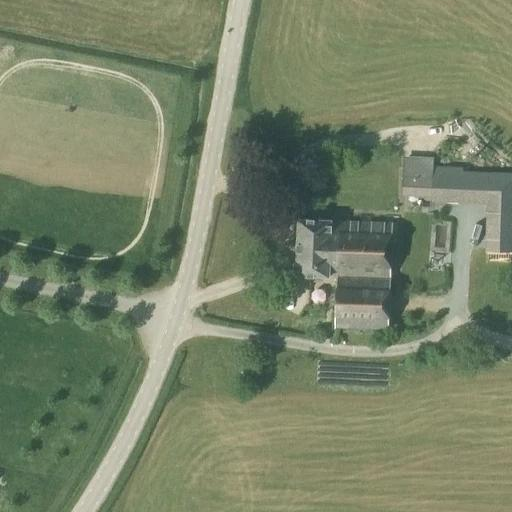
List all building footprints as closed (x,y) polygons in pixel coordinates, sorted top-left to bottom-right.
[(402,201),(431,202),(432,172),(403,171),(402,201)] [(489,174),(432,172),(431,202),(488,204),(489,174)] [(335,198),(335,219),(358,219),(358,198),(335,198)] [(388,198),(365,200),(366,220),(389,219),(388,198)] [(297,275),(337,276),(335,328),(387,330),(391,223),(298,221),(297,275)] [(43,474),(32,482),(41,495),(52,488),(43,474)]
